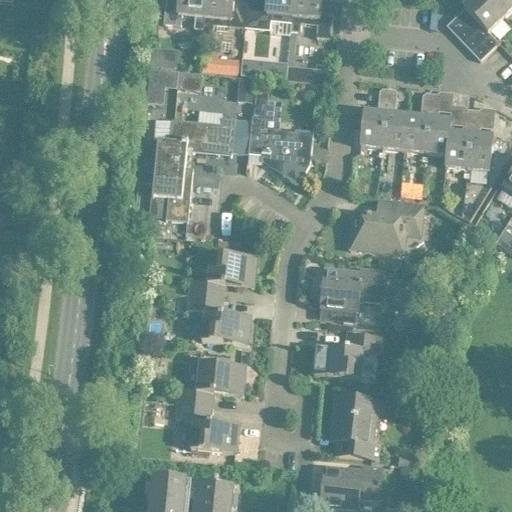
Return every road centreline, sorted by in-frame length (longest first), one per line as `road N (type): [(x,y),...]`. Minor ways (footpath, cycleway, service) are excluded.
road 1 (tertiary): [(45,511),(105,26)]
road 2 (residential): [(275,399),(288,262),(334,191),(352,30)]
road 3 (residential): [(486,86),(442,41),(352,30)]
road 4 (unknown): [(312,225),(245,182),(227,188),(220,218)]
